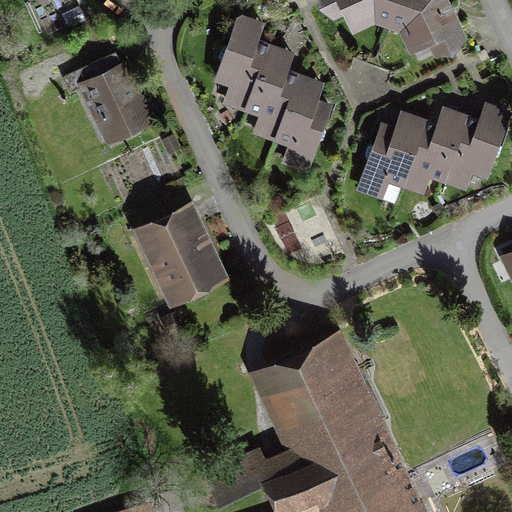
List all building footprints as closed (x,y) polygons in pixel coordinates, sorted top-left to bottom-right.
[(388,17),(394,0),(320,0),(330,9),(339,5),(350,23),(372,12),(388,17)] [(394,0),(388,17),(398,21),(408,44),(425,33),(430,48),(448,41),(446,36),(465,26),(452,0),(394,0)] [(247,108),(270,38),(258,34),(263,19),(237,11),(215,76),(229,81),(223,100),(247,108)] [(270,38),(247,108),(260,112),(254,130),(277,138),(299,69),(286,65),(293,45),(270,38)] [(117,57),(75,78),(106,141),(149,119),(117,57)] [(299,69),(277,138),(290,142),(284,161),(309,168),(331,98),(318,94),(323,77),(299,69)] [(466,111),(442,179),(479,193),(510,107),(485,98),(479,116),(466,111)] [(426,116),(401,185),(425,193),(431,176),(442,179),(466,111),(442,103),(436,119),(426,116)] [(401,185),(426,116),(400,107),(395,123),(381,118),(355,189),(382,199),(389,181),(401,185)] [(186,210),(146,229),(176,292),(216,273),(186,210)] [(511,254),(503,259),(511,279),(511,254)] [(174,314),(165,318),(170,330),(180,326),(174,314)] [(267,371),(309,459),(269,478),(256,450),(210,472),(224,501),(268,481),(281,509),(274,511),(285,511),(285,510),(323,491),(330,506),(321,510),(321,511),(409,511),(394,478),(403,473),(393,451),(383,455),(330,341),(267,371)]
